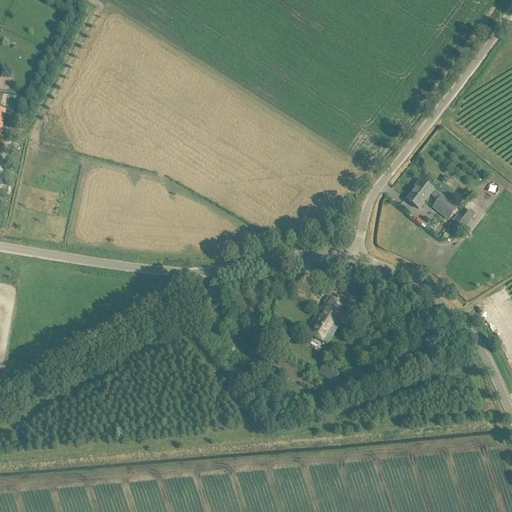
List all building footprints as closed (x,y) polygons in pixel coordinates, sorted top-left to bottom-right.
[(419,209),(434,191),(421,180),(414,189),(415,191),(407,200),(419,209)] [(449,220),(457,209),(437,193),(433,197),(438,201),(433,208),(449,220)] [(464,229),(475,214),(470,210),(463,219),(458,215),(453,221),(464,229)] [(338,318),(340,315),(346,306),(329,296),(321,309),(321,308),(307,333),(328,345),(342,321),(338,318)] [(335,382),(340,373),(330,367),(325,377),(335,382)]
